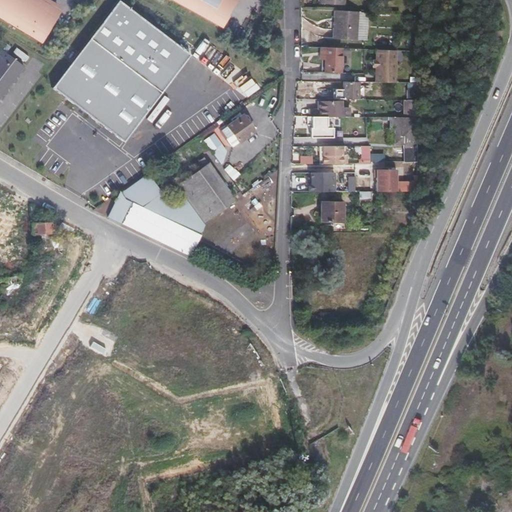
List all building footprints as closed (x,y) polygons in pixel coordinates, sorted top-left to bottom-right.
[(0,0),(0,18),(30,36),(49,3),(43,0),(0,0)] [(43,0),(49,3),(30,36),(40,42),(60,7),(48,0),(43,0)] [(171,0),(217,25),(230,0),(171,0)] [(236,0),(230,0),(217,25),(221,27),(236,0)] [(120,1),(53,90),(126,143),(191,56),(120,1)] [(359,12),(337,11),(336,39),(359,40),(359,12)] [(369,12),(359,12),(359,40),(368,40),(369,12)] [(396,48),(376,49),(376,82),(396,81),(396,48)] [(1,49),(0,50),(0,95),(1,94),(4,94),(7,90),(6,87),(10,82),(13,82),(16,78),(15,76),(23,66),(1,49)] [(326,49),(326,61),(326,73),(343,73),(343,49),(326,49)] [(407,100),(417,100),(417,81),(407,81),(407,100)] [(357,82),(342,82),(343,101),(357,100),(357,82)] [(407,117),(417,117),(417,100),(407,100),(407,117)] [(338,102),(320,103),(320,107),(320,118),(328,118),(343,117),(345,117),(345,113),(345,106),(339,106),(338,102)] [(310,107),(309,118),(320,118),(320,107),(310,107)] [(233,134),(226,139),(232,147),(238,142),(254,131),(243,115),(227,126),(233,134)] [(402,142),(403,159),(417,159),(417,147),(417,117),(407,117),(391,117),(391,129),(396,129),(396,141),(402,142)] [(328,129),(328,118),(320,118),(309,118),(308,118),(308,127),(312,126),(312,131),(311,131),(311,138),(334,138),(333,129),(328,129)] [(220,131),(226,139),(233,134),(227,126),(220,131)] [(181,147),(191,140),(182,128),(172,135),(181,147)] [(346,146),(321,147),(321,156),(324,156),(324,164),(341,164),(341,156),(346,156),(346,146)] [(369,164),(370,147),(360,147),(359,163),(369,164)] [(197,171),(208,163),(204,158),(193,166),(197,171)] [(145,172),(119,191),(107,216),(190,256),(202,231),(196,228),(235,200),(208,163),(197,171),(188,178),(176,186),(184,197),(174,205),(161,193),(153,182),(147,174),(145,172)] [(160,164),(147,174),(153,182),(166,173),(160,164)] [(188,178),(197,171),(193,166),(184,173),(188,178)] [(398,191),(397,169),(375,170),(375,177),(378,177),(378,192),(398,191)] [(335,191),(335,172),(311,172),(311,183),(309,183),(309,191),(335,191)] [(119,191),(94,209),(100,212),(107,216),(119,191)] [(343,221),(343,202),(322,202),(322,221),(343,221)] [(47,222),(31,222),(31,235),(51,235),(52,225),(48,225),(47,222)] [(452,437),(445,432),(436,442),(444,446),(452,437)] [(72,439),(72,454),(88,454),(88,439),(72,439)] [(306,465),(303,448),(293,450),(296,468),(306,465)]
